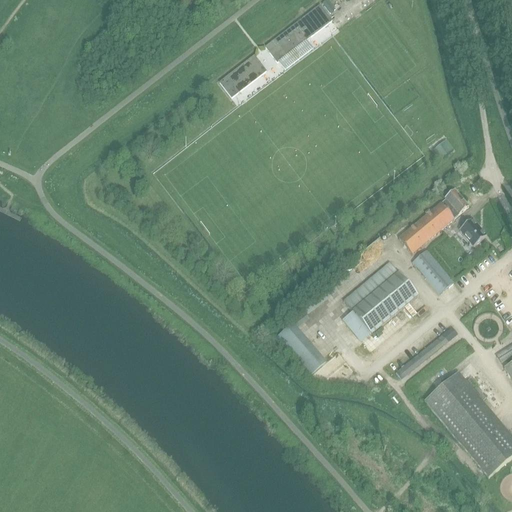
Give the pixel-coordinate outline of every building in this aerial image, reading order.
[(330,15),(335,11),(327,1),(322,5),(330,15)] [(332,23),(320,7),(265,49),(277,65),(332,23)] [(220,84),(232,100),(266,73),(254,57),(220,84)] [(447,142),(433,152),(440,162),(454,151),(447,142)] [(441,205),(404,236),(399,240),(412,256),(454,221),(469,209),(455,192),(445,200),(446,201),(441,205)] [(478,218),(467,227),(481,243),(492,234),(478,218)] [(412,265),(439,297),(454,285),(427,253),(412,265)] [(390,264),(343,303),(371,336),(418,298),(390,264)] [(418,299),(389,322),(393,327),(421,303),(418,299)] [(308,379),(326,364),(293,326),(275,341),(308,379)] [(443,337),(396,375),(400,380),(447,343),(457,335),(452,329),(443,337)] [(501,365),(511,357),(511,348),(497,359),(501,365)] [(454,378),(424,403),(489,480),(511,460),(511,438),(481,402),(486,398),(471,380),(466,384),(458,375),(454,378)]
